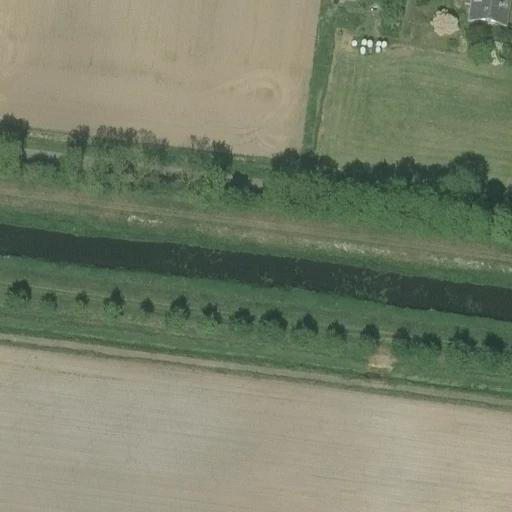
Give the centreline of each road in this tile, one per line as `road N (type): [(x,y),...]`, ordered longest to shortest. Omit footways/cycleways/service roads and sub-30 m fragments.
road 1 (unclassified): [(511,224),(0,156)]
road 2 (track): [(0,287),(511,351)]
